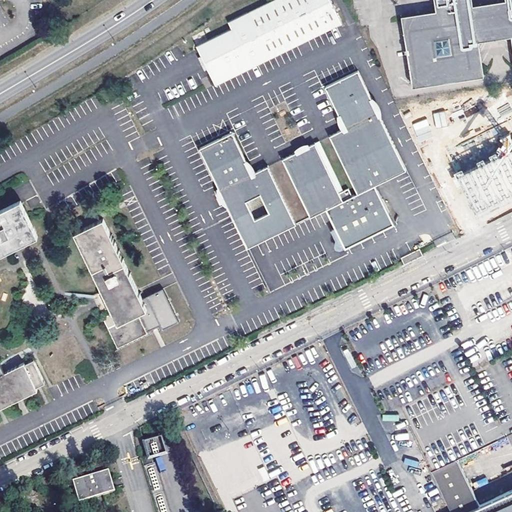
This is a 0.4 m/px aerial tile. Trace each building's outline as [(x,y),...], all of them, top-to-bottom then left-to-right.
[(198,46),(216,84),(342,22),(330,0),(274,0),(230,22),(233,29),(198,46)] [(471,3),(470,0),(436,0),(437,9),(404,14),(413,84),(482,74),(476,39),(471,3)] [(511,33),(511,31),(506,0),(492,0),(471,3),(476,39),(511,33)] [(358,192),(375,183),(406,168),(360,70),(328,85),(327,85),(346,126),(331,134),(358,192)] [(295,101),(327,85),(328,85),(325,79),(293,95),(295,101)] [(395,222),(375,183),(358,192),(331,134),(346,126),(327,85),(295,101),(214,140),(206,144),(202,146),(249,244),(326,206),(346,247),(395,222)] [(433,113),(436,127),(447,125),(444,111),(433,113)] [(426,119),(413,124),(417,135),(431,130),(426,119)] [(206,144),(214,140),(211,134),(203,138),(206,144)] [(511,148),(458,175),(476,211),(511,193),(511,148)] [(33,237),(19,208),(0,217),(0,252),(8,248),(17,244),(33,237)] [(142,302),(102,221),(73,236),(103,296),(111,312),(114,318),(105,322),(118,349),(147,335),(147,334),(160,328),(162,332),(179,324),(163,291),(146,299),(147,300),(142,302)] [(331,231),(335,243),(340,242),(336,230),(331,231)] [(19,248),(17,244),(8,248),(10,252),(19,248)] [(402,258),(405,264),(423,255),(420,249),(402,258)] [(111,312),(103,296),(95,300),(102,316),(111,312)] [(0,410),(39,391),(38,389),(46,385),(35,361),(26,365),(25,364),(0,376),(0,375),(0,410)] [(148,459),(167,453),(161,435),(142,440),(148,459)] [(156,458),(160,471),(166,469),(162,456),(156,458)] [(511,511),(511,490),(481,506),(457,461),(432,473),(451,511),(511,511)] [(104,484),(98,472),(69,486),(74,498),(104,484)]
